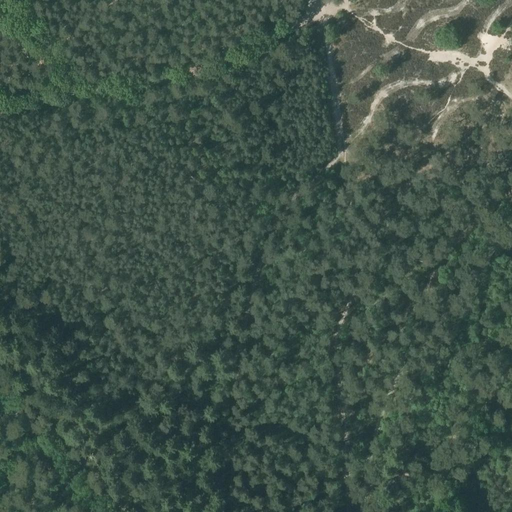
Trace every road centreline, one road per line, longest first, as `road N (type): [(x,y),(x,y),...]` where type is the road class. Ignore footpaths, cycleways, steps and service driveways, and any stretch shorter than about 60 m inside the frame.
road 1 (unknown): [(236,511),(234,399),(245,305),(269,238),(339,152),(315,13)]
road 2 (track): [(323,10),(235,55),(84,92)]
road 3 (unknown): [(0,362),(119,511)]
road 4 (unclassified): [(101,511),(0,397)]
road 5 (track): [(6,0),(84,92)]
